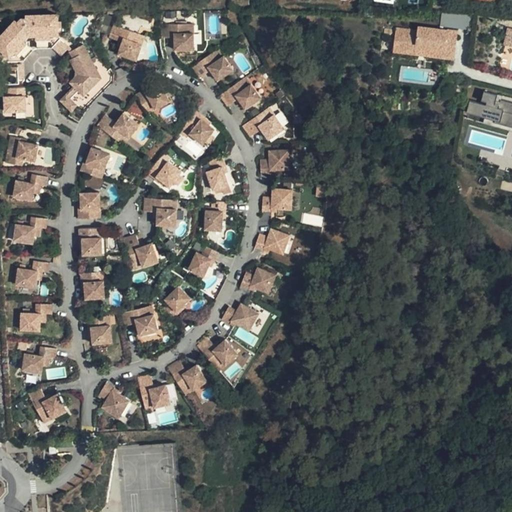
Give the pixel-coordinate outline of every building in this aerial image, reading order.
[(53,31),(53,12),(20,14),(21,18),(11,22),(9,20),(0,30),(0,53),(6,58),(6,64),(19,64),(19,62),(29,49),(36,47),(44,47),(47,48),(57,36),(53,31)] [(442,13),(440,25),(468,29),(470,16),(442,13)] [(184,22),(156,22),(158,36),(166,36),(171,36),(171,40),(171,48),(190,48),(190,31),(184,31),(184,22)] [(109,23),(105,37),(118,42),(115,53),(133,59),(138,43),(131,41),(134,32),(109,23)] [(417,31),(395,29),(393,54),(455,60),(458,29),(418,25),(417,31)] [(134,32),(131,41),(138,43),(141,34),(134,32)] [(64,44),(57,36),(47,48),(53,51),(57,54),(61,48),(64,44)] [(71,46),(68,40),(64,44),(61,48),(65,52),(71,46)] [(78,42),(71,46),(65,52),(68,55),(66,60),(71,68),(72,74),(65,82),(69,85),(80,94),(85,88),(97,77),(78,42)] [(215,46),(209,51),(214,56),(219,51),(215,46)] [(225,53),(222,55),(219,51),(214,56),(209,51),(189,66),(196,75),(206,67),(214,77),(219,77),(234,68),(225,53)] [(19,64),(6,64),(6,84),(17,83),(16,76),(19,76),(19,64)] [(246,75),(241,79),(247,87),(252,83),(246,75)] [(241,79),(219,94),(228,106),(236,100),(239,98),(242,102),(246,108),(261,97),(252,83),(247,87),(241,79)] [(143,86),(132,92),(141,106),(149,101),(153,107),(167,97),(158,81),(153,84),(145,89),(143,86)] [(151,81),(143,86),(145,89),(153,84),(151,81)] [(0,111),(18,110),(17,87),(0,87),(0,111)] [(499,95),(485,91),(482,101),(488,102),(487,105),(471,100),(467,112),(485,117),(487,118),(488,114),(497,117),(496,120),(496,123),(511,127),(511,102),(502,100),(501,102),(497,101),(499,95)] [(70,111),(75,103),(63,94),(57,102),(70,111)] [(149,101),(141,106),(145,112),(153,107),(149,101)] [(275,113),(270,106),(265,109),(270,117),(275,113)] [(206,141),(210,137),(211,134),(208,130),(212,126),(206,122),(208,119),(193,107),(182,121),(188,126),(183,131),(198,143),(202,138),(206,141)] [(265,109),(243,124),(251,136),(259,130),(262,128),(265,132),(269,138),(285,127),(275,113),(270,117),(265,109)] [(102,113),(94,124),(115,139),(120,131),(127,136),(137,122),(122,111),(118,117),(114,122),(109,118),(102,113)] [(113,113),(109,118),(114,122),(118,117),(113,113)] [(487,118),(485,117),(483,124),(511,132),(511,127),(496,123),(496,120),(487,118)] [(120,131),(115,139),(122,144),(127,136),(120,131)] [(15,137),(6,136),(2,163),(10,164),(12,156),(17,157),(30,160),(37,161),(40,144),(33,143),(22,141),(14,140),(15,137)] [(82,159),(78,170),(94,176),(97,168),(101,170),(108,153),(91,147),(88,154),(86,161),(82,159)] [(260,173),(270,172),(270,169),(275,169),(289,168),(288,149),(269,149),(269,158),(260,158),(260,173)] [(206,169),(206,171),(212,188),(228,183),(225,171),(223,165),(225,164),(222,155),(209,159),(211,168),(206,169)] [(162,163),(155,157),(150,164),(145,171),(155,179),(158,175),(163,180),(167,183),(169,180),(175,172),(179,167),(167,158),(162,163)] [(20,182),(13,181),(10,181),(9,198),(29,199),(30,192),(31,185),(36,186),(42,186),(44,174),(28,172),(27,182),(20,182)] [(180,176),(175,172),(169,180),(174,184),(180,176)] [(158,175),(155,179),(160,183),(163,180),(158,175)] [(261,210),(270,210),(270,207),(276,208),(290,208),(291,189),(271,188),(271,195),(261,195),(261,210)] [(76,207),(77,217),(94,216),(94,210),(100,209),(99,191),(80,192),(81,197),(81,207),(76,207)] [(169,197),(143,197),(143,211),(151,211),(156,211),(156,216),(156,223),(175,223),(176,207),(169,207),(169,197)] [(225,200),(210,199),(210,209),(205,209),(204,228),(221,229),(221,218),(222,210),(225,210),(225,200)] [(25,228),(18,227),(12,226),(10,241),(30,244),(31,236),(33,228),(37,228),(42,229),(43,219),(27,216),(25,228)] [(101,226),(93,227),(94,237),(101,237),(101,226)] [(93,227),(76,228),(77,240),(82,240),(83,247),(83,254),(102,253),(101,237),(94,237),(93,227)] [(253,247),(262,250),(263,247),(268,248),(281,253),(287,234),(268,228),(266,236),(257,234),(253,247)] [(133,232),(120,237),(130,262),(139,259),(141,265),(156,259),(150,240),(143,243),(138,245),(137,242),(133,232)] [(212,260),(217,251),(204,245),(200,253),(195,250),(187,265),(186,268),(201,276),(207,264),(210,259),(212,260)] [(139,259),(130,262),(132,268),(141,265),(139,259)] [(34,288),(34,280),(35,272),(42,273),(48,274),(48,263),(30,261),(29,271),(23,271),(17,270),(15,270),(14,286),(34,288)] [(239,284),(248,287),(249,284),(253,286),(267,292),(274,273),(256,266),(253,273),(244,270),(239,284)] [(95,270),(79,271),(81,283),(85,283),(85,290),(85,298),(104,296),(102,278),(96,278),(95,270)] [(168,299),(161,307),(174,317),(182,307),(180,305),(182,302),(190,293),(177,282),(165,297),(168,299)] [(247,300),(246,303),(243,309),(237,306),(228,319),(233,323),(237,318),(244,323),(252,329),(264,311),(257,305),(247,300)] [(146,312),(154,310),(151,302),(143,304),(146,312)] [(27,314),(20,314),(19,314),(19,331),(39,330),(39,324),(39,315),(45,315),(51,315),(51,304),(33,304),(33,314),(27,314)] [(143,304),(119,310),(122,324),(132,321),(137,320),(138,325),(140,332),(140,337),(159,330),(154,310),(146,312),(143,304)] [(90,336),(93,344),(111,341),(112,334),(111,323),(105,323),(104,315),(102,315),(88,316),(90,336)] [(237,318),(233,323),(240,328),(244,323),(237,318)] [(210,339),(199,348),(215,368),(222,363),(227,369),(231,365),(240,358),(227,343),(223,347),(219,350),(216,347),(210,339)] [(33,357),(26,356),(24,371),(42,374),(43,368),(44,359),(49,360),(56,361),(58,350),(41,348),(40,357),(33,357)] [(180,363),(168,370),(182,393),(189,388),(194,394),(207,385),(197,369),(192,372),(188,375),(185,371),(180,363)] [(222,363),(215,368),(217,370),(221,374),(227,369),(222,363)] [(151,379),(137,382),(144,408),(151,406),(153,413),(171,409),(166,390),(160,391),(155,392),(154,388),(151,379)] [(115,396),(117,393),(109,388),(100,401),(109,406),(105,413),(120,423),(131,406),(119,398),(115,396)] [(189,388),(182,393),(187,399),(194,394),(189,388)] [(42,389),(29,396),(42,421),(51,415),(54,421),(68,413),(60,397),(52,400),(49,402),(47,398),(42,389)] [(151,406),(144,408),(146,415),(153,413),(151,406)] [(51,415),(42,421),(44,426),(54,421),(51,415)]
